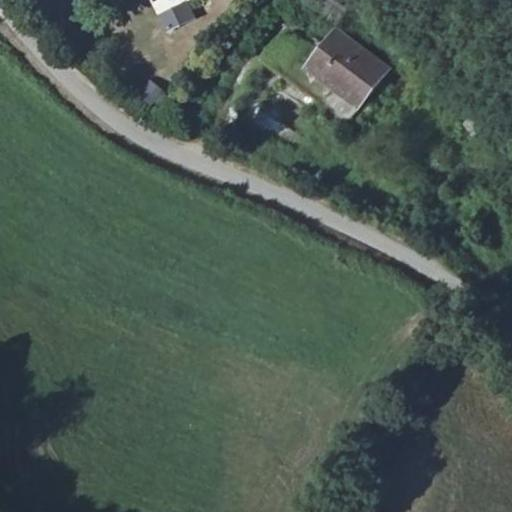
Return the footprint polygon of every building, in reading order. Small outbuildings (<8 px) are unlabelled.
[(165,31),(196,19),(189,1),(158,13),(165,31)] [(337,33),(308,71),(325,84),(360,110),(389,71),(337,33)] [(430,71),(435,64),(426,57),(421,64),(430,71)] [(439,87),(450,73),(442,67),(432,81),(439,87)] [(325,84),(308,71),(302,79),(319,92),(325,84)] [(230,139),(240,143),(236,151),(286,175),(297,155),(266,137),(266,136),(238,120),(230,139)]
